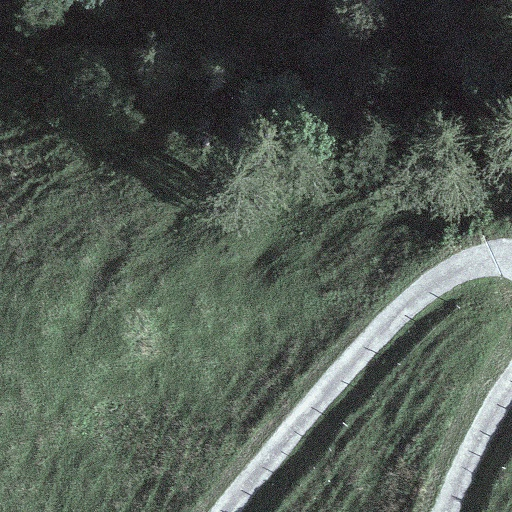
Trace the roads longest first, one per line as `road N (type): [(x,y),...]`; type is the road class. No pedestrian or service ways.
road 1 (track): [(228,511),(415,292),(489,248),(511,250)]
road 2 (track): [(511,385),(453,511)]
